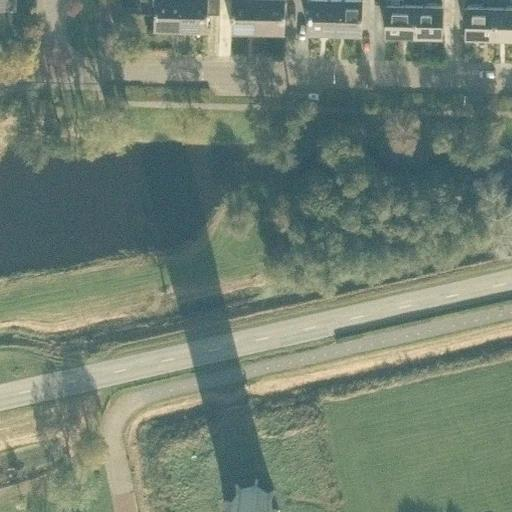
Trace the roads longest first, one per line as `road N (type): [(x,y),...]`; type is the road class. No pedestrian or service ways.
road 1 (secondary): [(0,398),(511,282)]
road 2 (residential): [(53,71),(511,82)]
